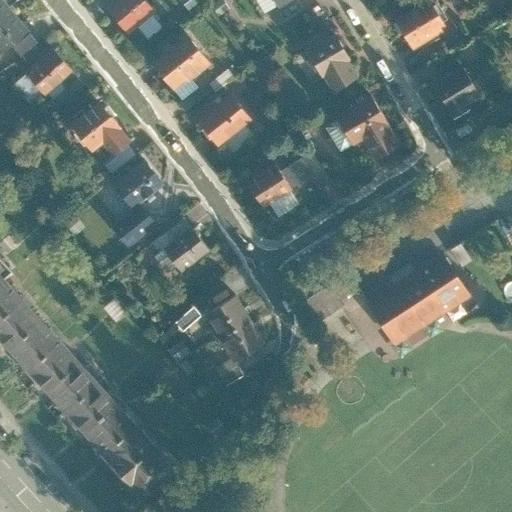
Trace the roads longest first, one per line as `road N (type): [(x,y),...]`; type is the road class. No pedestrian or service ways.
road 1 (residential): [(59,0),(263,265)]
road 2 (residential): [(263,265),(437,151)]
road 3 (residential): [(347,0),(437,151)]
